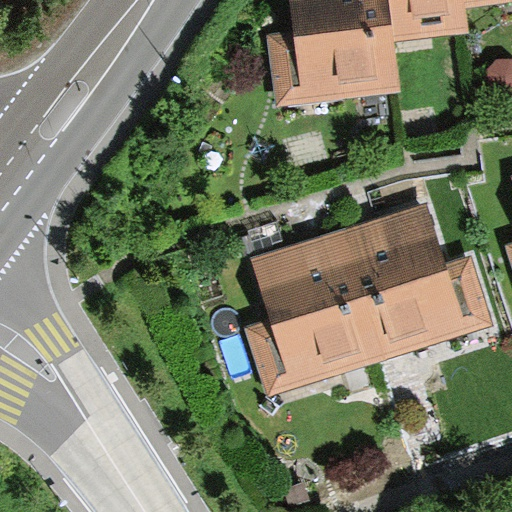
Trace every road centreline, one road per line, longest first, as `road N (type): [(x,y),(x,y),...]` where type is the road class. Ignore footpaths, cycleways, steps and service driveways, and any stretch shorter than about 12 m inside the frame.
road 1 (tertiary): [(0,193),(145,0)]
road 2 (residential): [(141,511),(94,426),(0,329)]
